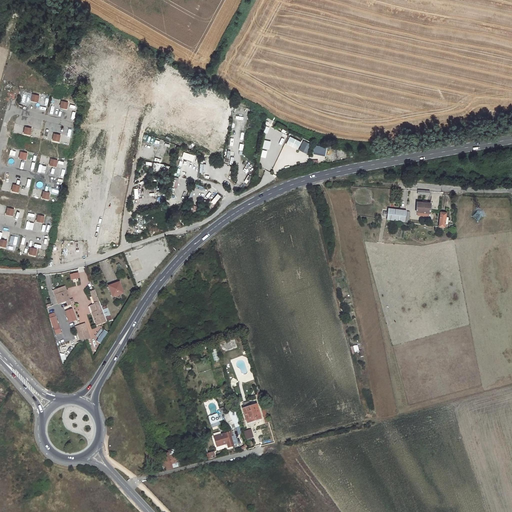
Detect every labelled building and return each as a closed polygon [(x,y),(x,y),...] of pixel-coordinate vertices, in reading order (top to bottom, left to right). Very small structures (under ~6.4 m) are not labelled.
[(74,119),(76,111),(69,109),(67,118),(74,119)] [(64,127),(61,141),(69,143),(71,128),(64,127)] [(276,131),(273,137),(285,142),(288,135),(276,131)] [(285,144),(297,150),(301,142),(289,136),(285,144)] [(269,150),(271,141),(264,140),(262,148),(269,150)] [(303,141),(298,151),(307,154),(311,144),(303,141)] [(167,173),(168,166),(155,163),(154,170),(167,173)] [(215,205),(220,196),(216,193),(211,202),(215,205)] [(418,205),(417,216),(431,218),(432,206),(418,205)] [(391,212),(389,223),(410,226),(411,215),(391,212)] [(450,221),(447,221),(447,219),(441,218),(440,230),(446,231),(447,228),(449,228),(450,221)] [(27,246),(23,245),(24,240),(22,239),(19,250),(25,252),(27,246)] [(97,311),(92,312),(97,323),(107,320),(102,308),(91,279),(87,280),(97,311)] [(119,282),(108,286),(112,295),(122,291),(119,282)] [(57,304),(70,299),(65,285),(52,290),(57,304)] [(107,306),(102,308),(107,320),(112,318),(107,306)] [(73,308),(65,310),(69,322),(77,320),(73,308)] [(56,312),(49,313),(54,334),(60,333),(56,312)] [(205,318),(198,321),(202,332),(209,329),(205,318)] [(76,330),(79,341),(90,338),(87,328),(76,330)] [(98,337),(96,341),(100,343),(107,332),(101,328),(96,336),(98,337)] [(259,404),(244,408),(248,421),(256,418),(257,420),(263,418),(259,404)] [(219,448),(228,446),(229,450),(235,448),(232,434),(216,438),(219,448)] [(212,443),(204,445),(209,458),(215,457),(213,451),(215,450),(212,443)] [(157,451),(148,453),(149,457),(136,462),(138,467),(156,462),(154,456),(158,455),(157,451)] [(169,469),(183,465),(179,451),(165,455),(167,461),(164,462),(165,466),(168,466),(169,469)]
